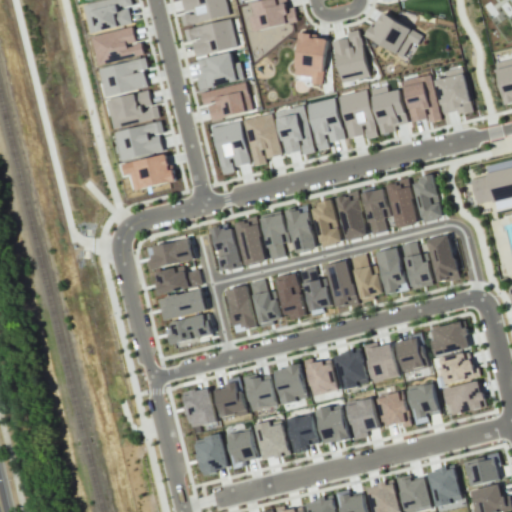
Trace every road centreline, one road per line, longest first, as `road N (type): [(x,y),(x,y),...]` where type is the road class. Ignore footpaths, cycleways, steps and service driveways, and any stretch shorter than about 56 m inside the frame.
road 1 (residential): [(511,127),(145,218),(123,236)]
road 2 (residential): [(511,423),(183,506)]
road 3 (residential): [(153,378),(475,298)]
road 4 (residential): [(123,236),(122,262),(184,511)]
road 5 (residential): [(153,0),(204,204)]
